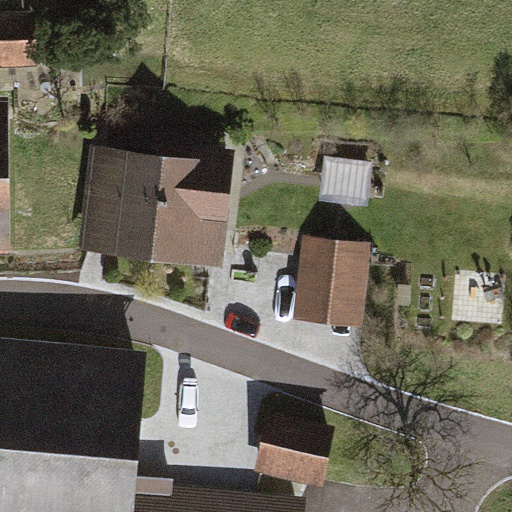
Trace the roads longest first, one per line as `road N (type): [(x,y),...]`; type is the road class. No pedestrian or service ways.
road 1 (unclassified): [(0,300),(147,321),(511,444)]
road 2 (track): [(511,86),(197,68)]
